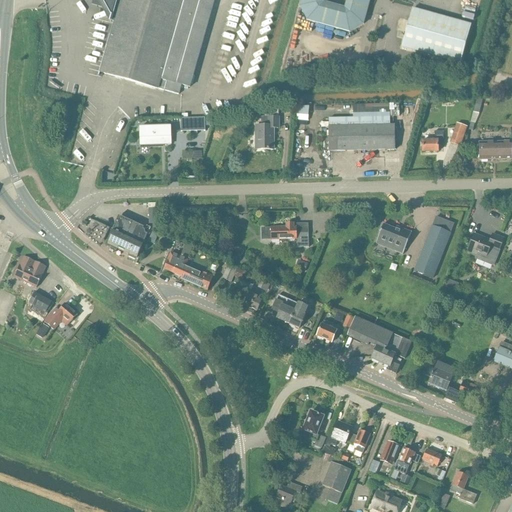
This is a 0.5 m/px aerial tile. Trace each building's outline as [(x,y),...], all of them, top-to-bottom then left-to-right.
[(95,0),(99,6),(104,4),(111,16),(109,23),(110,23),(110,21),(113,22),(98,76),(99,76),(100,73),(179,95),(181,87),(190,89),(207,31),(215,0),(216,0),(215,0),(95,0)] [(307,21),(349,33),(363,25),(366,13),(370,0),(301,0),(299,7),(307,21)] [(460,65),(471,26),(412,9),(401,49),(460,65)] [(477,99),(473,113),(479,114),(482,101),(480,100),(477,99)] [(353,118),(329,119),(329,128),(330,153),(395,151),(394,126),(390,126),(389,104),(365,105),(353,105),(353,118)] [(261,126),(256,126),(256,150),(273,150),(273,129),(279,129),(279,118),(276,118),(265,118),(261,117),(261,126)] [(181,132),(205,132),(205,127),(204,119),(204,118),(180,119),(181,132)] [(456,124),(450,144),(460,147),(467,127),(456,124)] [(172,127),(140,128),(141,139),(141,146),(145,145),(172,145),(172,127)] [(422,153),(438,153),(438,147),(444,147),(443,132),(434,133),(435,140),(421,141),(422,153)] [(479,160),(511,159),(511,142),(479,143),(479,160)] [(112,231),(105,246),(116,251),(117,249),(127,254),(129,255),(128,257),(134,260),(136,258),(142,245),(143,243),(147,235),(149,230),(144,228),(121,217),(119,216),(112,231)] [(433,279),(455,224),(436,216),(414,272),(433,279)] [(271,229),(261,229),(261,241),(271,240),(280,240),(281,244),(287,242),(287,240),(296,240),(296,248),(309,248),(309,234),(308,234),(296,234),(296,228),(293,228),(293,224),(286,225),(286,228),(271,229)] [(383,225),(377,240),(395,248),(393,251),(402,255),(411,233),(410,233),(401,230),(400,232),(395,230),(383,226),(383,225)] [(152,233),(147,242),(154,245),(158,235),(152,233)] [(474,235),(467,252),(476,256),(475,259),(494,267),(500,251),(499,251),(504,239),(492,234),(489,241),(474,235)] [(169,261),(165,271),(181,278),(185,268),(188,262),(188,261),(190,257),(193,250),(192,249),(184,246),(181,245),(176,243),(171,254),(171,255),(169,261)] [(235,247),(230,257),(240,261),(242,256),(237,254),(239,249),(235,247)] [(181,278),(180,280),(208,292),(214,277),(220,261),(193,250),(190,257),(188,261),(188,262),(185,268),(181,278)] [(36,288),(45,267),(23,257),(13,278),(36,288)] [(244,280),(247,272),(229,265),(222,280),(231,283),(234,276),(244,280)] [(258,279),(254,288),(266,293),(270,284),(258,279)] [(443,293),(454,298),(460,284),(449,280),(443,293)] [(261,295),(248,289),(245,294),(240,305),(257,312),(261,301),(259,300),(261,295)] [(43,323),(48,315),(46,313),(52,303),(34,293),(28,303),(32,305),(27,314),(43,323)] [(275,303),(270,314),(277,318),(276,319),(284,323),(288,325),(297,306),(296,306),(297,304),(293,303),(279,296),(276,301),(275,303)] [(77,316),(64,304),(59,310),(56,307),(48,315),(44,323),(54,331),(61,323),(67,327),(77,316)] [(297,306),(288,325),(299,330),(305,317),(304,316),(308,308),(298,304),(297,307),(297,306)] [(344,323),(341,330),(348,333),(351,326),(354,319),(347,316),(344,323)] [(404,360),(411,343),(392,335),(393,334),(355,318),(348,336),(367,344),(367,343),(377,347),(371,359),(389,367),(394,356),(404,360)] [(330,343),(336,331),(321,325),(316,337),(330,343)] [(499,347),(493,362),(504,367),(511,370),(511,352),(509,351),(506,350),(499,347)] [(427,371),(425,376),(431,378),(428,384),(446,392),(447,389),(452,377),(432,368),(428,367),(427,371)] [(463,383),(459,394),(481,403),(485,394),(486,392),(463,383)] [(317,413),(313,412),(312,413),(311,412),(302,432),(310,435),(309,439),(312,440),(311,442),(315,444),(314,446),(321,449),(325,439),(316,435),(324,418),(317,415),(317,413)] [(345,445),(352,428),(338,422),(335,429),(332,429),(326,444),(323,453),(324,453),(325,454),(330,456),(333,457),(333,456),(335,450),(330,448),(331,446),(335,447),(337,442),(345,445)] [(351,434),(347,443),(354,445),(357,447),(355,451),(362,454),(364,450),(370,435),(359,431),(357,437),(351,434)] [(393,461),(399,447),(388,443),(381,462),(388,465),(390,460),(393,461)] [(410,467),(415,454),(403,449),(398,461),(397,461),(394,471),(402,474),(403,472),(407,473),(409,467),(410,467)] [(438,467),(442,457),(426,450),(422,460),(438,467)] [(324,453),(322,459),(328,461),(327,462),(330,464),(321,487),(329,490),(325,501),(327,502),(337,506),(342,495),(352,472),(342,468),(344,461),(333,456),(333,457),(330,456),(325,454),(324,453)] [(348,462),(350,457),(344,454),(342,460),(348,462)] [(373,461),(368,472),(375,475),(380,464),(373,461)] [(437,470),(434,475),(435,476),(438,477),(437,480),(441,482),(445,473),(442,471),(442,472),(437,470)] [(473,506),(477,496),(463,491),(469,478),(457,473),(452,487),(450,492),(461,496),(459,500),(473,506)] [(408,486),(411,478),(403,475),(400,483),(408,486)] [(303,488),(289,482),(286,488),(281,486),(276,498),(282,501),(280,507),(288,510),(295,493),(300,495),(303,488)] [(385,496),(377,493),(371,508),(380,511),(396,511),(401,502),(391,498),(392,497),(386,495),(385,496)] [(440,503),(438,507),(445,509),(446,506),(450,496),(444,494),(440,503)]
